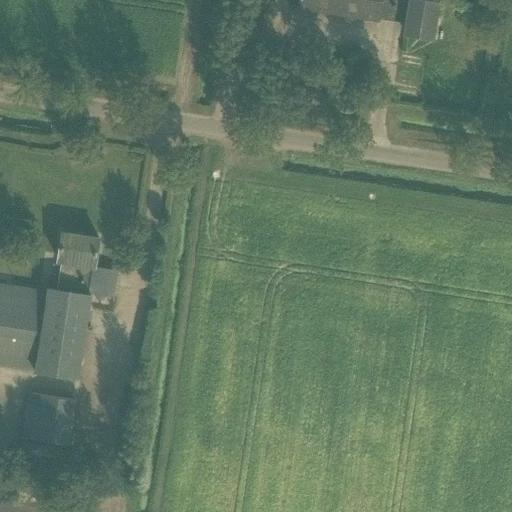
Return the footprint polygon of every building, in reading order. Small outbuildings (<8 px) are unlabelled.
[(380,13),(382,0),(299,0),(299,7),(379,20),(380,13)] [(382,0),(380,13),(407,18),(405,34),(432,38),(438,1),(429,0),(382,0)] [(95,267),(99,239),(62,233),(58,261),(74,264),(69,291),(48,288),(47,293),(0,285),(0,366),(78,378),(91,294),(89,294),(93,266),(95,267)] [(18,438),(64,446),(73,400),(27,391),(18,438)] [(63,448),(25,442),(22,459),(60,465),(63,448)]
